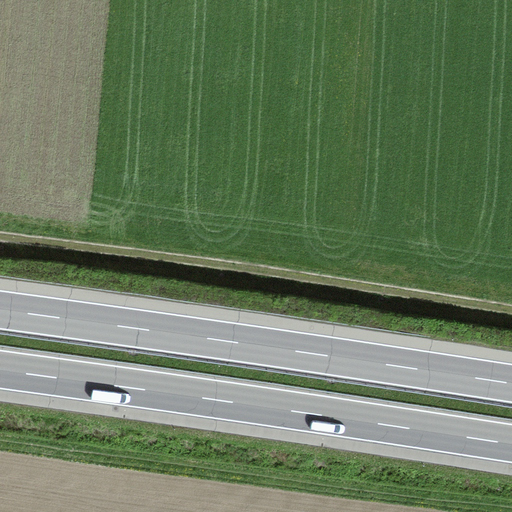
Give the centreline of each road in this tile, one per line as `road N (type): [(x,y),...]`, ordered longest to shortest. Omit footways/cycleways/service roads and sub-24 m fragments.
road 1 (track): [(511,309),(0,236)]
road 2 (motorway): [(511,384),(0,311)]
road 3 (motorway): [(0,372),(511,445)]
road 4 (track): [(511,511),(0,443)]
